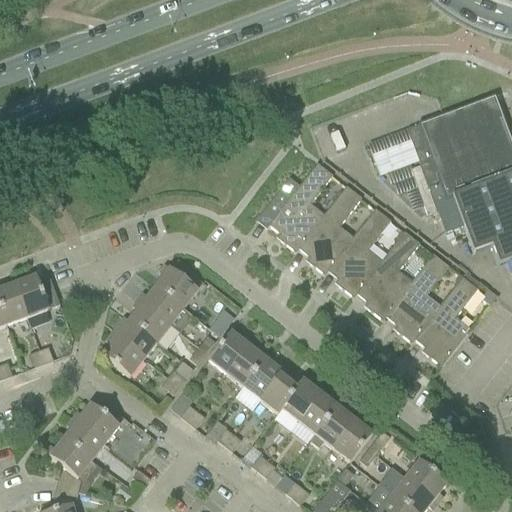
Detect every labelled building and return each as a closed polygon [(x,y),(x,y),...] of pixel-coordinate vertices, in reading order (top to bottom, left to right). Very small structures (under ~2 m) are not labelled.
[(418,128),(404,133),(416,165),(418,170),(408,174),(422,210),(425,219),(435,215),(428,198),(511,166),(511,151),(494,102),(493,100),(440,120),(418,128)] [(511,166),(428,198),(443,237),(462,230),(472,257),(491,250),(498,268),(503,266),(508,279),(511,280),(511,166)] [(331,180),(320,172),(315,168),(298,190),(288,182),(254,225),(255,226),(271,205),(281,212),(267,230),(278,238),(280,236),(283,239),(278,245),(294,257),(297,253),(323,219),(345,191),(344,191),(322,219),(309,209),(331,180)] [(337,232),(360,203),(345,191),(323,219),(297,253),(307,261),(309,259),(312,261),(307,268),(323,280),(326,276),(352,242),(373,214),(351,242),(337,232)] [(366,254),(389,226),(373,214),(352,242),(326,276),(336,284),(338,281),(342,284),(336,291),(352,303),(355,299),(381,265),(403,237),(402,236),(380,265),(366,254)] [(396,277),(418,249),(403,237),(381,265),(355,299),(365,307),(367,304),(371,307),(365,314),(381,326),(384,322),(410,287),(432,260),(431,259),(409,287),(396,277)] [(425,300),(447,272),(432,260),(410,287),(384,322),(394,329),(396,327),(400,330),(394,336),(409,348),(439,310),(460,283),(460,282),(438,310),(425,300)] [(193,281),(188,289),(163,270),(157,277),(161,281),(154,291),(182,313),(195,296),(199,298),(205,290),(193,281)] [(12,283),(26,322),(46,314),(58,309),(48,281),(36,286),(34,281),(21,285),(19,280),(12,283)] [(0,313),(6,330),(26,322),(12,283),(3,286),(5,291),(0,293),(0,313)] [(454,323),(476,294),(460,283),(439,310),(409,348),(410,348),(413,344),(423,352),(425,350),(428,352),(423,359),(439,371),(468,334),(454,323)] [(141,298),(136,305),(168,330),(177,337),(191,320),(182,313),(154,291),(145,301),(141,298)] [(155,347),(168,330),(136,305),(131,311),(135,315),(127,325),(155,347)] [(155,347),(127,325),(122,322),(109,339),(141,365),(155,347)] [(214,323),(207,333),(217,341),(225,331),(214,323)] [(243,341),(240,345),(229,336),(205,366),(222,380),(249,346),(243,341)] [(128,382),(141,365),(109,339),(104,345),(108,349),(100,360),(128,382)] [(204,358),(213,347),(204,340),(196,351),(204,358)] [(253,356),(256,351),(249,346),(222,380),(240,393),(263,363),(253,356)] [(195,371),(204,358),(196,351),(186,364),(195,371)] [(52,366),(51,365),(46,352),(38,355),(43,369),(52,366)] [(34,372),(43,369),(38,355),(28,359),(34,372)] [(277,367),(274,372),(263,363),(240,393),(257,407),(284,373),(277,367)] [(11,381),(11,380),(6,367),(0,369),(0,378),(2,384),(11,381)] [(287,382),(291,378),(284,373),(257,407),(274,420),(302,385),(301,384),(296,389),(287,382)] [(178,392),(184,384),(172,375),(166,383),(178,392)] [(171,401),(178,392),(166,383),(159,391),(171,401)] [(315,389),(312,393),(302,385),(274,420),(276,421),(280,416),(295,428),(322,394),(315,389)] [(325,404),(329,399),(322,394),(295,428),(313,442),(336,412),(325,404)] [(187,410),(190,406),(179,398),(168,414),(186,428),(195,416),(187,410)] [(114,417),(109,424),(88,409),(80,420),(76,416),(70,423),(103,449),(117,432),(120,434),(126,426),(114,417)] [(313,442),(308,447),(317,454),(321,448),(330,455),(357,421),(349,415),(346,420),(336,412),(313,442)] [(194,434),(203,422),(195,416),(186,428),(194,434)] [(359,430),(363,426),(357,421),(330,455),(347,469),(370,439),(359,430)] [(90,467),(103,449),(70,423),(65,430),(69,433),(61,444),(90,467)] [(223,451),(232,439),(224,434),(215,445),(223,451)] [(230,457),(239,445),(232,439),(223,451),(230,457)] [(374,460),(383,449),(375,443),(366,454),(374,460)] [(76,484),(90,467),(61,444),(53,454),(49,451),(43,458),(59,471),(54,493),(76,498),(79,485),(76,484)] [(365,471),(374,460),(366,454),(357,465),(365,471)] [(257,478),(266,466),(258,460),(249,472),(257,478)] [(425,471),(428,467),(421,461),(417,465),(404,482),(436,508),(441,502),(437,498),(445,487),(425,471)] [(264,483),(273,472),(266,466),(257,478),(264,483)] [(391,472),(377,490),(378,491),(390,500),(405,511),(426,511),(432,511),(436,508),(404,482),(391,472)] [(342,490),(351,479),(344,473),(335,484),(342,490)] [(142,491),(148,484),(137,475),(130,482),(142,491)] [(335,484),(324,498),(334,506),(337,508),(347,494),(342,490),(335,484)] [(291,504),(300,493),(292,487),(283,498),(291,504)] [(122,488),(115,498),(126,506),(133,497),(122,488)] [(378,491),(365,508),(367,510),(369,511),(405,511),(390,500),(378,491)] [(74,509),(76,498),(54,493),(50,511),(70,511),(74,509)] [(298,510),(307,499),(300,493),(291,504),(298,510)]
